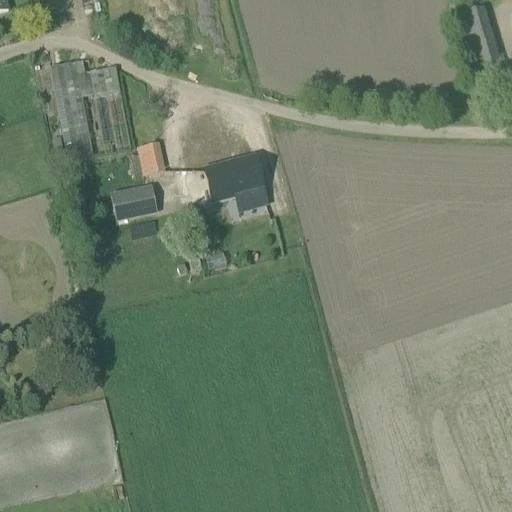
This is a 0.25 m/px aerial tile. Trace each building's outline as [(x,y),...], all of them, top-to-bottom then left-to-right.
[(490,27),(485,11),(454,20),(459,36),(490,27)] [(129,155),(118,91),(115,71),(77,78),(75,66),(48,70),(65,166),(129,155)] [(509,95),(503,77),(474,86),(479,103),(509,95)] [(164,175),(157,147),(137,152),(143,180),(164,175)] [(262,194),(254,160),(202,173),(211,207),(262,194)] [(115,223),(155,215),(150,192),(110,200),(115,223)] [(187,276),(184,268),(176,271),(179,279),(187,276)]
